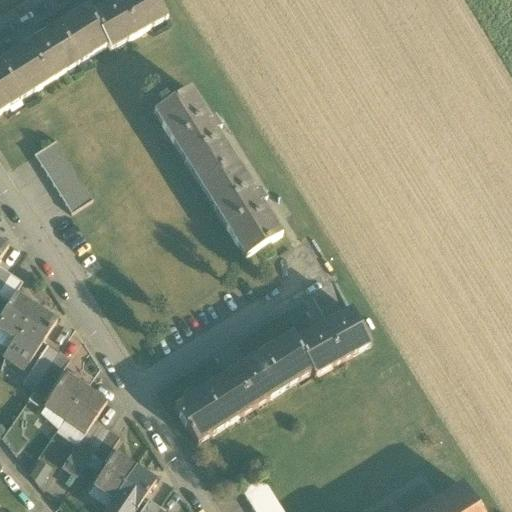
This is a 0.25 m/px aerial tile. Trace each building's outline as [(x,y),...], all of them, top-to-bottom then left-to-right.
[(0,114),(106,48),(110,54),(166,24),(153,0),(121,0),(91,16),(87,9),(67,22),(70,27),(39,46),(36,41),(24,49),(27,53),(0,70),(0,114)] [(177,143),(204,185),(235,166),(216,136),(221,133),(214,123),(210,126),(190,93),(158,113),(167,127),(163,129),(174,146),(177,143)] [(34,159),(53,189),(73,176),(54,146),(34,159)] [(255,198),(235,166),(204,185),(231,229),(227,232),(237,248),(241,246),(250,260),(281,240),(262,209),(267,206),(259,195),(255,198)] [(92,205),(73,176),(53,189),(72,218),(92,205)] [(118,245),(92,205),(72,218),(97,259),(118,245)] [(0,293),(10,280),(0,273),(0,293)] [(22,288),(10,280),(0,293),(0,320),(15,298),(22,288)] [(0,320),(0,334),(14,344),(35,312),(15,298),(0,320)] [(35,312),(14,344),(35,357),(56,325),(35,312)] [(350,315),(295,348),(312,377),(329,367),(332,372),(354,359),(351,354),(368,344),(350,315)] [(14,344),(0,334),(0,348),(7,353),(14,344)] [(297,386),(312,377),(295,348),(290,339),(274,349),(278,355),(246,374),(242,369),(232,375),(235,381),(198,404),(195,398),(174,411),(197,447),(213,438),(209,433),(237,415),(240,421),(270,402),(267,397),(294,381),(297,386)] [(25,372),(35,357),(14,344),(7,353),(4,358),(25,372)] [(19,387),(32,395),(59,356),(47,348),(19,387)] [(32,395),(42,403),(69,364),(59,356),(32,395)] [(106,407),(85,392),(65,379),(42,411),(43,412),(63,426),(83,440),(94,424),(106,407)] [(43,412),(39,418),(57,434),(63,426),(43,412)] [(83,440),(77,448),(92,458),(109,434),(94,424),(83,440)] [(83,440),(63,426),(57,434),(56,437),(76,451),(77,448),(83,440)] [(123,444),(109,434),(92,458),(86,467),(100,477),(114,456),(123,444)] [(86,467),(92,458),(77,448),(76,451),(61,472),(75,482),(86,467)] [(91,489),(112,503),(135,471),(114,456),(100,477),(91,489)] [(38,463),(27,478),(38,492),(52,472),(38,463)] [(135,471),(112,503),(124,511),(135,511),(154,484),(135,471)] [(240,492),(251,511),(275,511),(279,510),(260,479),(240,492)] [(106,511),(112,503),(91,489),(85,497),(106,511)] [(478,511),(465,491),(430,511),(478,511)] [(124,511),(112,503),(106,511),(124,511)] [(141,511),(158,511),(159,511),(147,503),(141,511)]
